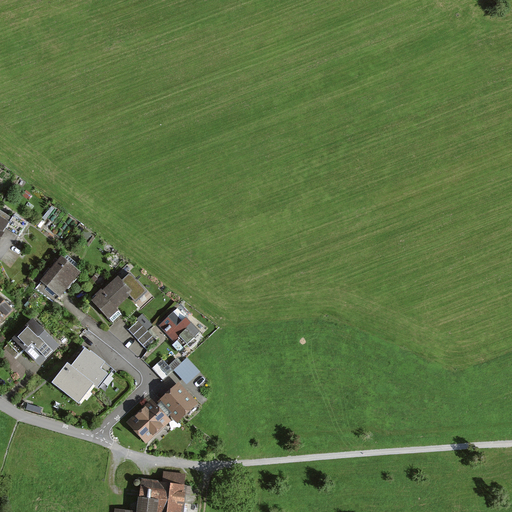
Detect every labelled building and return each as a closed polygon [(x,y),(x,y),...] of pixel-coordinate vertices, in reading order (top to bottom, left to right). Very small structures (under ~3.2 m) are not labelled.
[(27,226),(15,218),(7,230),(19,238),(27,226)] [(62,259),(44,280),(59,293),(77,271),(62,259)] [(114,277),(88,301),(103,317),(129,293),(114,277)] [(0,291),(0,322),(15,308),(0,291)] [(174,309),(157,325),(179,347),(195,332),(174,309)] [(14,336),(41,362),(60,343),(33,317),(14,336)] [(143,318),(129,333),(139,342),(153,327),(143,318)] [(144,346),(152,339),(147,335),(140,342),(144,346)] [(87,343),(74,361),(96,378),(101,382),(114,364),(87,343)] [(69,358),(53,379),(80,399),(96,378),(74,361),(69,358)] [(174,373),(188,388),(202,375),(188,360),(174,373)] [(178,385),(161,400),(179,419),(195,404),(178,385)] [(151,402),(129,422),(145,441),(168,420),(151,402)] [(163,479),(142,477),(140,494),(159,496),(157,511),(172,511),(171,511),(184,511),(188,484),(184,483),(185,474),(164,472),(163,479)] [(159,496),(140,494),(138,511),(137,511),(157,511),(159,496)]
